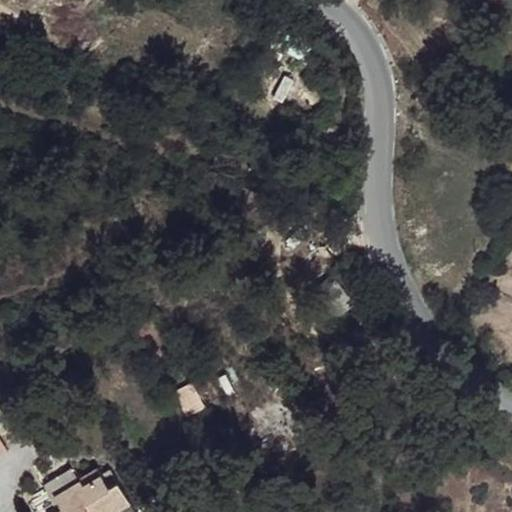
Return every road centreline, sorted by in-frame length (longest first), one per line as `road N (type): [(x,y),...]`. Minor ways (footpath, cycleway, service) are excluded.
road 1 (tertiary): [(332,0),(382,61),(377,190),(402,285),(436,340),(511,404)]
road 2 (track): [(511,86),(382,61)]
